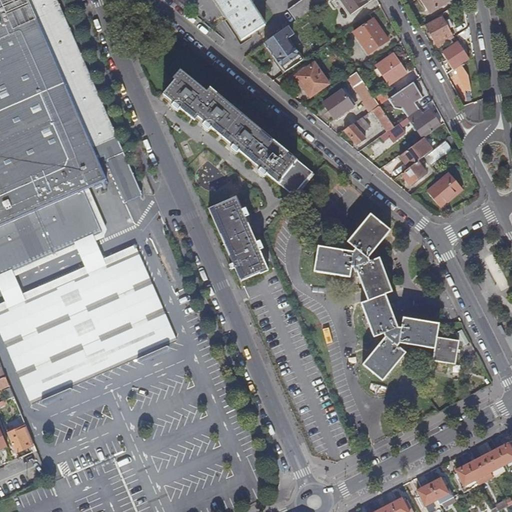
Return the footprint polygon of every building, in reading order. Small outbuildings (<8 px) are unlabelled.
[(0,0),(0,277),(95,236),(99,227),(83,191),(88,189),(107,180),(98,159),(104,156),(106,161),(124,153),(118,137),(57,0),(0,0)] [(264,26),(247,0),(213,0),(241,41),(264,26)] [(301,0),(287,11),(295,21),(304,15),(324,0),(301,0)] [(367,3),(364,0),(339,0),(350,15),(367,3)] [(449,3),(447,0),(420,0),(432,15),(449,3)] [(441,17),(425,25),(437,49),(447,42),(450,40),(452,39),(447,29),(451,27),(448,20),(444,23),(441,17)] [(388,41),(373,19),(353,33),(368,55),(388,41)] [(286,27),(263,44),(284,73),(302,61),(287,39),(292,36),(286,27)] [(468,60),(456,43),(453,45),(450,47),(442,53),(448,63),(448,64),(452,70),(453,70),(454,70),(466,92),(470,91),(467,76),(460,66),(468,60)] [(404,73),(392,55),(376,66),(388,85),(404,73)] [(328,85),(313,64),(295,77),(309,97),(328,85)] [(283,184),(298,162),(213,92),(209,96),(181,73),(162,96),(173,105),(171,107),(177,113),(179,110),(190,119),(194,115),(204,124),(202,126),(208,131),(210,129),(233,147),(231,149),(237,154),(239,152),(260,169),(258,172),(264,177),(266,174),(281,186),(283,184)] [(355,73),(353,74),(347,79),(370,112),(372,111),(379,106),(373,98),(355,73)] [(401,90),(388,99),(394,108),(401,110),(402,109),(407,118),(418,110),(421,108),(416,102),(422,97),(412,83),(401,90)] [(352,107),(340,91),(322,103),(333,119),(352,107)] [(373,98),(379,106),(386,101),(388,99),(382,91),(373,98)] [(379,106),(372,111),(387,132),(388,131),(394,127),(382,111),(379,106)] [(439,127),(434,119),(429,111),(422,116),(418,110),(407,118),(394,127),(401,137),(405,133),(400,128),(409,122),(410,121),(422,139),(439,127)] [(368,126),(362,118),(343,131),(357,145),(365,139),(359,132),(368,126)] [(401,137),(394,127),(388,131),(387,132),(379,138),(382,142),(389,137),(393,142),(401,137)] [(424,156),(431,151),(423,139),(399,157),(408,169),(416,162),(424,156)] [(440,144),(433,149),(440,158),(446,154),(440,144)] [(431,151),(424,156),(431,165),(440,158),(433,149),(431,151)] [(124,153),(106,161),(124,203),(142,195),(124,153)] [(298,193),(314,175),(298,162),(283,184),(295,194),(297,192),(298,193)] [(425,174),(416,162),(408,169),(400,175),(406,182),(410,179),(413,183),(425,174)] [(462,190),(449,174),(427,192),(439,208),(462,190)] [(0,291),(1,294),(8,309),(0,312),(0,334),(32,406),(177,342),(137,252),(105,266),(99,252),(94,241),(99,239),(105,227),(88,189),(83,191),(99,227),(95,236),(0,277),(0,291)] [(209,210),(214,222),(222,218),(240,209),(235,198),(209,210)] [(222,218),(214,222),(232,264),(229,265),(231,270),(234,269),(240,282),(259,274),(259,275),(267,271),(259,251),(261,250),(258,243),(256,244),(244,218),(246,217),(243,210),(241,211),(240,209),(222,218)] [(405,353),(403,352),(408,345),(434,349),(432,361),(454,365),(458,342),(436,338),(438,324),(402,318),(402,321),(393,320),(384,295),(391,293),(378,259),(368,263),(367,260),(390,232),(370,216),(347,244),(349,245),(344,252),(318,247),(314,273),(349,278),(350,276),(358,277),(367,302),(361,305),(373,338),(384,335),(384,338),(362,365),(382,381),(405,353)] [(3,372),(1,368),(0,368),(0,389),(9,386),(3,372)] [(0,410),(9,407),(6,400),(0,402),(0,410)] [(30,447),(22,427),(7,433),(15,453),(30,447)] [(511,450),(508,442),(497,448),(505,463),(508,468),(508,469),(511,466),(511,450)] [(497,448),(482,455),(491,471),(493,476),(494,476),(508,468),(505,463),(497,448)] [(482,455),(468,463),(476,478),(479,483),(493,476),(491,471),(482,455)] [(476,478),(468,463),(456,469),(458,473),(455,474),(461,486),(476,478)] [(440,478),(429,483),(437,499),(439,504),(441,503),(443,508),(455,501),(453,497),(453,496),(445,480),(442,482),(440,478)] [(437,499),(429,483),(416,490),(424,505),(437,499)] [(389,504),(393,511),(411,511),(406,500),(403,501),(401,498),(389,504)] [(505,499),(497,503),(498,505),(492,508),(493,511),(495,511),(509,505),(505,499)]
